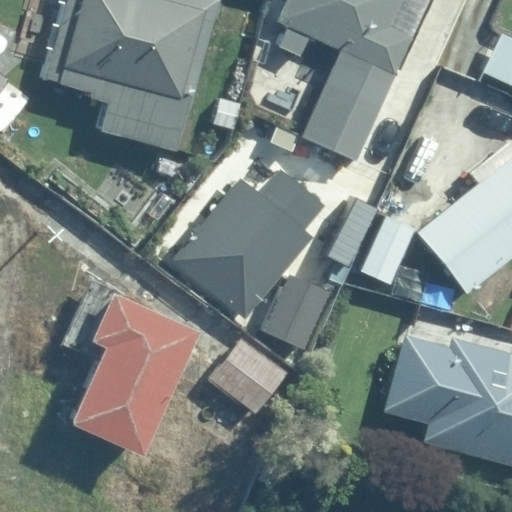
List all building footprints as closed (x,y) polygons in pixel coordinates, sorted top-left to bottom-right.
[(213,12),(172,0),(55,0),(36,68),(108,89),(94,136),(170,158),(213,12)] [(294,0),(283,23),(389,76),(407,41),(388,32),(403,0),(294,0)] [(511,48),(493,39),(477,77),(511,93),(511,48)] [(391,79),(336,57),(300,146),(354,169),(391,79)] [(511,156),(504,147),(462,177),(469,189),(408,237),(457,300),(511,257),(511,156)] [(407,232),(378,220),(354,276),(384,288),(407,232)] [(143,463),(191,340),(103,306),(86,350),(100,355),(69,434),(143,463)] [(429,427),(424,447),(511,470),(511,356),(449,340),(444,357),(399,345),(380,414),(429,427)] [(223,448),(282,375),(243,343),(184,416),(223,448)]
